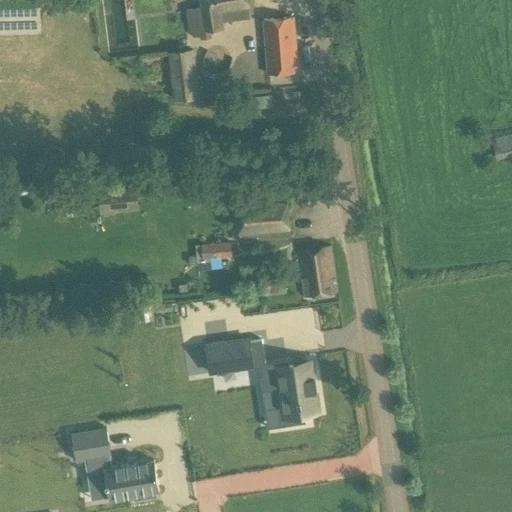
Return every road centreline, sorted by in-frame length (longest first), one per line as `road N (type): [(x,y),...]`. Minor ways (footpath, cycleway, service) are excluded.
road 1 (unclassified): [(400,511),(320,0)]
road 2 (unknown): [(217,355),(252,511)]
